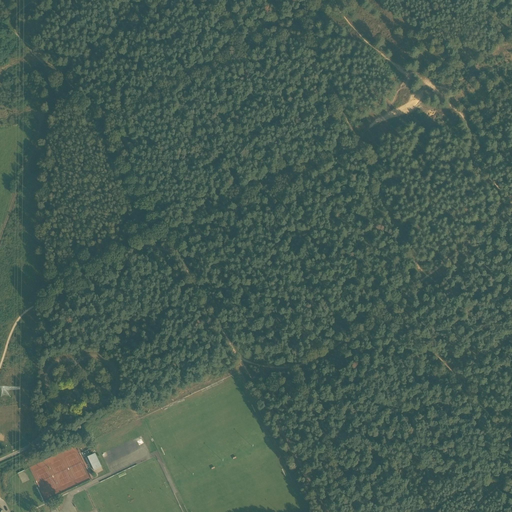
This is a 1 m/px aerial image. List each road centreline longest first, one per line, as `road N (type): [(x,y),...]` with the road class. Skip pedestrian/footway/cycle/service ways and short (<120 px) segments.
road 1 (track): [(511,440),(387,307)]
road 2 (track): [(0,240),(53,70)]
road 3 (track): [(324,511),(239,358)]
